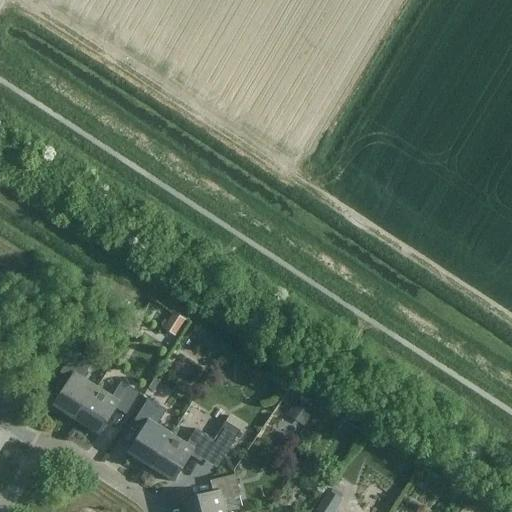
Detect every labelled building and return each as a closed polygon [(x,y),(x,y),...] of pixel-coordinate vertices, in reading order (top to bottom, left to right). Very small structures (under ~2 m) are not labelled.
[(33,287),(40,272),(31,267),(23,281),(33,287)] [(163,328),(175,335),(185,319),(174,312),(163,328)] [(72,378),(55,405),(78,420),(98,387),(83,377),(93,362),(75,350),(61,371),(72,378)] [(112,396),(98,387),(78,420),(100,434),(116,408),(127,414),(141,393),(122,381),(112,396)] [(152,467),(173,435),(158,425),(167,409),(149,398),(135,419),(146,426),(129,452),(152,467)] [(297,398),(286,415),(304,427),(315,410),(297,398)] [(231,446),(241,430),(225,420),(216,436),(231,446)] [(202,461),(215,440),(197,428),(187,444),(173,435),(152,467),(175,482),(192,455),(202,461)] [(0,451),(9,436),(0,430),(0,451)] [(186,511),(226,511),(224,500),(241,496),(236,475),(212,481),(214,492),(184,500),(186,511)] [(314,509),(319,511),(333,511),(342,498),(327,489),(314,509)]
